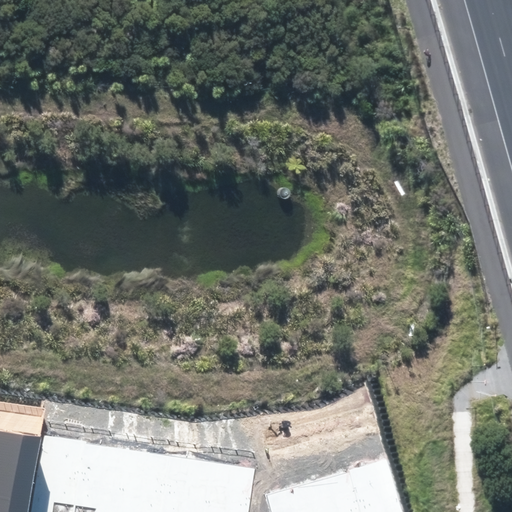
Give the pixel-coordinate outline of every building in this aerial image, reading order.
[(28,511),(41,437),(0,430),(0,511),(28,511)] [(77,505),(87,442),(44,435),(32,511),(53,511),(55,502),(77,505)] [(119,511),(129,449),(87,442),(77,505),(98,509),(96,511),(119,511)] [(161,511),(170,455),(129,449),(119,511),(161,511)] [(206,511),(215,462),(170,455),(161,511),(206,511)] [(348,469),(360,511),(403,511),(388,457),(348,469)] [(248,511),(256,469),(215,462),(206,511),(248,511)] [(360,511),(348,469),(308,481),(317,511),(360,511)] [(317,511),(308,481),(265,494),(270,511),(317,511)]
